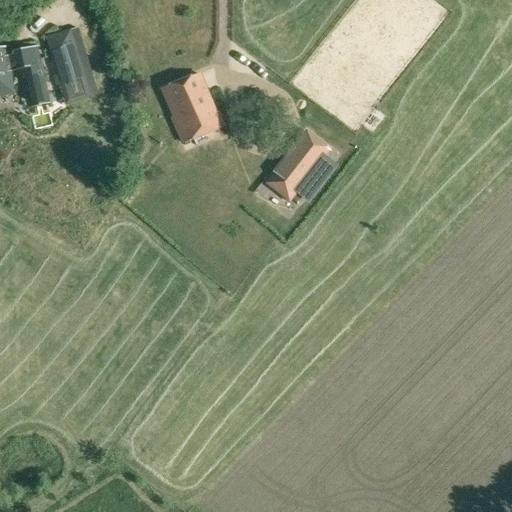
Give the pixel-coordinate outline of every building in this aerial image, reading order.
[(164,2),(153,7),(159,22),(170,17),(164,2)] [(55,69),(65,106),(91,99),(80,62),(70,29),(45,36),(55,69)] [(175,38),(150,44),(153,54),(178,48),(175,38)] [(18,70),(27,108),(48,104),(36,45),(19,49),(20,52),(7,54),(6,46),(0,46),(0,94),(12,93),(9,72),(18,70)] [(157,66),(180,57),(177,49),(154,57),(157,66)] [(172,118),(183,143),(224,125),(219,114),(216,115),(199,74),(163,89),(175,117),(172,118)] [(328,151),(306,133),(265,185),(288,203),(328,151)]
